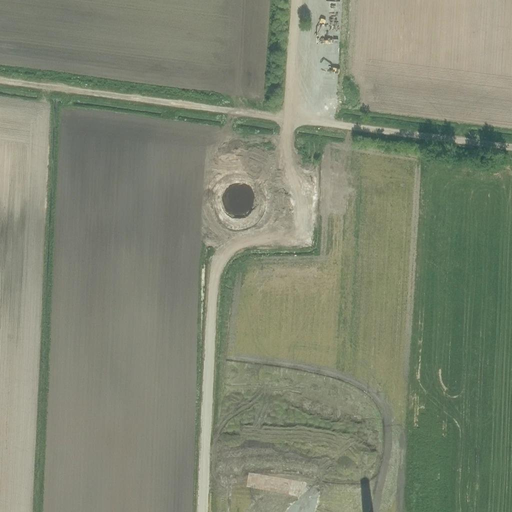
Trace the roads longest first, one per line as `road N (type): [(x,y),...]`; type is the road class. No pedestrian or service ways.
road 1 (track): [(298,0),(284,171),(269,208),(214,255),(203,511)]
road 2 (unclassified): [(511,145),(0,82)]
